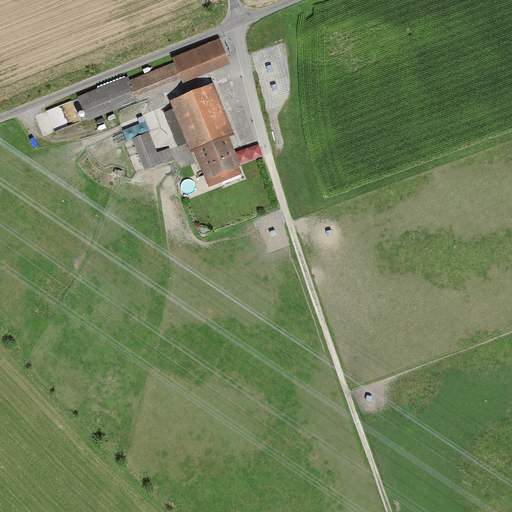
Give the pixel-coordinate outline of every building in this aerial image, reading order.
[(182,78),(226,61),(217,40),(173,57),(182,78)] [(180,74),(174,60),(128,79),(134,93),(180,74)] [(135,98),(127,76),(77,95),(85,117),(135,98)] [(205,188),(240,174),(205,84),(170,98),(174,109),(159,115),(171,144),(186,138),(205,188)] [(43,134),(62,128),(56,108),(37,114),(43,134)] [(144,130),(131,136),(145,168),(158,162),(144,130)]
